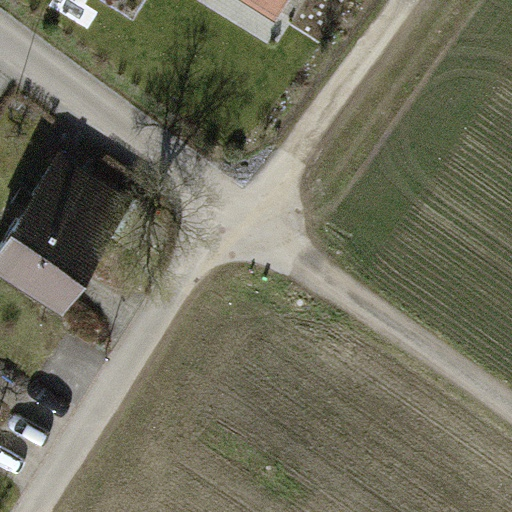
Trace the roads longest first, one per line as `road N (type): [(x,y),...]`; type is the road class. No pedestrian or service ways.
road 1 (residential): [(259,217),(57,511)]
road 2 (residential): [(0,26),(259,217)]
road 3 (residential): [(259,217),(511,395)]
road 4 (residential): [(404,0),(259,217)]
